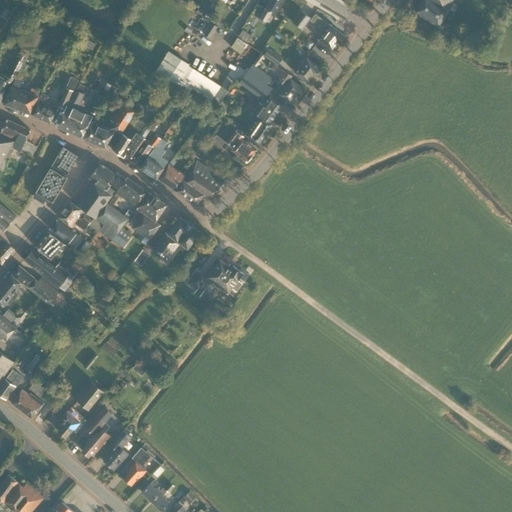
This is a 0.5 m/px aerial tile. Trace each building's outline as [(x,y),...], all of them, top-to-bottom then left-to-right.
[(272,13),(276,15),(284,1),(282,0),(270,0),(266,8),(266,9),(260,18),(266,22),(272,13)] [(422,0),(416,11),(438,25),(453,0),(456,0),(459,1),(459,0),(422,0)] [(202,13),(209,17),(216,5),(210,2),(202,13)] [(293,22),(303,29),(310,17),(300,10),(293,22)] [(188,14),(184,27),(189,29),(194,16),(188,14)] [(319,27),(324,21),(315,14),(310,20),(319,27)] [(322,29),(316,37),(333,50),(338,43),(340,44),(346,37),(324,21),(319,27),(322,29)] [(211,23),(204,35),(210,39),(218,27),(211,23)] [(238,36),(248,42),(252,35),(243,29),(238,36)] [(247,44),(237,37),(231,47),(241,54),(247,44)] [(95,44),(87,40),(84,45),(92,50),(95,44)] [(264,56),(277,65),(282,58),(268,48),(263,55),(264,56)] [(190,63),(169,50),(156,70),(162,73),(177,83),(179,79),(189,64),(190,63)] [(261,53),(253,63),(253,64),(256,66),(264,56),(263,55),(261,53)] [(9,80),(14,82),(16,77),(23,62),(16,58),(6,76),(0,72),(0,101),(5,90),(4,90),(9,80)] [(314,75),(315,76),(321,69),(307,58),(296,73),(308,82),(314,75)] [(272,61),(268,67),(273,70),(277,65),(272,61)] [(228,90),(189,64),(179,79),(177,83),(190,91),(192,87),(218,104),(228,90)] [(253,64),(241,82),(262,98),(264,100),(268,93),(272,89),(267,85),(272,79),(256,66),(253,64)] [(297,96),(300,97),(305,89),(291,79),(293,76),(287,72),(280,81),(286,86),(279,95),(292,104),(297,96)] [(14,82),(12,86),(19,89),(23,79),(16,77),(14,82)] [(107,94),(116,98),(120,90),(112,85),(107,94)] [(4,105),(31,114),(38,96),(30,93),(19,89),(12,86),(4,105)] [(32,87),(30,93),(38,96),(40,90),(32,87)] [(73,91),(68,88),(59,105),(64,108),(73,91)] [(84,94),(75,90),(70,101),(79,105),(84,94)] [(32,115),(51,123),(58,108),(45,102),(48,95),(42,92),(32,115)] [(257,117),(246,134),(261,145),(274,126),(271,124),(285,104),(268,93),(264,100),(262,98),(259,103),(264,107),(260,113),(256,111),(254,112),(257,114),(256,116),(257,117)] [(115,131),(121,133),(136,111),(123,103),(106,128),(93,122),(84,138),(105,148),(115,131)] [(57,126),(83,137),(93,118),(74,109),(67,105),(57,126)] [(31,130),(8,120),(1,133),(0,133),(0,168),(3,170),(13,151),(12,150),(13,147),(31,157),(36,146),(26,141),(31,130)] [(244,137),(236,130),(226,143),(234,148),(233,150),(248,162),(249,160),(251,160),(253,157),(252,156),(254,154),(253,153),(256,149),(242,139),(244,137)] [(131,139),(123,133),(112,149),(123,157),(126,153),(133,158),(145,141),(146,139),(136,132),(131,139)] [(133,158),(131,161),(139,167),(153,147),(154,148),(161,140),(155,135),(149,144),(145,141),(133,158)] [(209,146),(220,155),(224,149),(221,147),(225,141),(217,135),(209,146)] [(162,138),(161,140),(154,148),(141,168),(156,178),(168,162),(161,157),(166,150),(163,148),(168,142),(162,138)] [(36,193),(52,202),(67,178),(66,177),(65,177),(77,157),(63,148),(41,185),(36,193)] [(204,195),(211,200),(225,180),(197,161),(188,174),(190,175),(188,177),(187,176),(185,179),(186,180),(185,182),(184,181),(177,191),(197,206),(204,195)] [(159,180),(175,191),(186,176),(169,164),(159,180)] [(123,247),(132,235),(121,226),(127,218),(124,215),(108,203),(117,192),(111,188),(112,186),(110,184),(116,175),(105,167),(102,166),(99,166),(89,178),(96,183),(78,206),(104,224),(99,230),(112,238),(123,247)] [(146,191),(127,178),(110,202),(113,205),(120,195),(135,206),(146,191)] [(134,228),(150,240),(161,225),(156,221),(167,206),(149,193),(137,209),(144,214),(134,228)] [(84,211),(83,212),(71,202),(59,217),(72,227),(79,218),(88,225),(93,218),(84,211)] [(0,203),(0,228),(4,232),(16,216),(0,203)] [(132,211),(129,209),(124,215),(127,218),(132,211)] [(88,225),(97,231),(103,224),(94,217),(88,225)] [(179,243),(187,249),(200,233),(181,218),(168,234),(166,232),(153,248),(167,259),(179,243)] [(50,229),(69,243),(76,234),(57,220),(50,229)] [(48,231),(36,246),(51,258),(57,251),(60,253),(66,245),(48,231)] [(15,247),(0,234),(0,233),(0,261),(2,264),(15,249),(14,248),(15,247)] [(141,266),(150,255),(143,249),(134,261),(141,266)] [(66,276),(32,250),(25,260),(34,267),(35,266),(44,274),(42,276),(57,288),(66,276)] [(77,271),(62,259),(56,267),(71,279),(77,271)] [(221,260),(217,264),(207,277),(199,271),(191,282),(198,288),(195,292),(200,296),(205,290),(209,293),(216,284),(228,293),(231,287),(236,291),(242,282),(238,279),(243,272),(234,266),(232,268),(221,260)] [(38,281),(35,278),(19,266),(13,274),(49,303),(59,291),(56,289),(41,277),(38,281)] [(0,302),(4,306),(10,298),(13,301),(19,293),(16,291),(22,284),(11,276),(0,289),(0,302)] [(111,312),(108,315),(114,320),(117,316),(111,312)] [(0,337),(5,341),(16,327),(0,314),(0,337)] [(0,378),(5,372),(13,361),(0,351),(0,378)] [(88,369),(98,356),(94,352),(84,366),(88,369)] [(28,368),(33,372),(44,358),(39,354),(28,368)] [(137,362),(133,368),(136,371),(141,365),(137,362)] [(0,394),(6,399),(23,376),(13,369),(6,379),(5,378),(0,384),(0,394)] [(66,379),(61,376),(57,381),(62,384),(66,379)] [(103,391),(89,378),(73,397),(88,409),(103,391)] [(46,389),(35,380),(30,387),(41,395),(46,389)] [(30,392),(30,394),(23,389),(12,403),(32,418),(43,402),(30,392)] [(84,417),(72,407),(68,411),(67,411),(57,423),(62,426),(58,431),(66,437),(74,428),(75,429),(80,422),(84,417)] [(105,443),(111,436),(105,431),(110,426),(104,422),(112,413),(105,407),(87,428),(94,434),(86,442),(87,444),(82,450),(89,456),(91,454),(93,455),(104,443),(105,443)] [(114,449),(103,461),(114,470),(128,453),(122,447),(131,436),(123,429),(109,445),(114,449)] [(136,480),(137,481),(146,470),(142,466),(151,456),(141,447),(133,456),(137,460),(126,471),(128,472),(123,478),(131,485),(136,480)] [(153,473),(157,476),(164,469),(160,466),(153,473)] [(26,482),(23,486),(8,474),(0,485),(0,498),(14,511),(31,511),(44,497),(26,482)] [(160,493),(159,492),(153,487),(158,482),(154,479),(150,483),(142,492),(151,501),(160,493)] [(170,482),(164,488),(169,492),(174,486),(170,482)] [(160,493),(151,501),(161,510),(169,502),(162,495),(166,491),(163,487),(159,492),(160,493)] [(196,498),(190,491),(184,497),(190,504),(196,498)] [(74,511),(62,501),(52,511),(74,511)]
